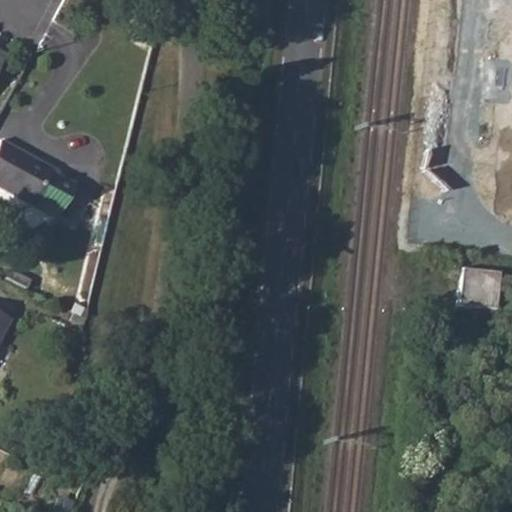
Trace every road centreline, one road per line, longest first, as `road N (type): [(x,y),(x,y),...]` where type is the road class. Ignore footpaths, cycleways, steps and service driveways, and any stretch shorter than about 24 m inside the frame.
road 1 (secondary): [(264,511),(313,0)]
road 2 (residential): [(482,0),(458,232)]
